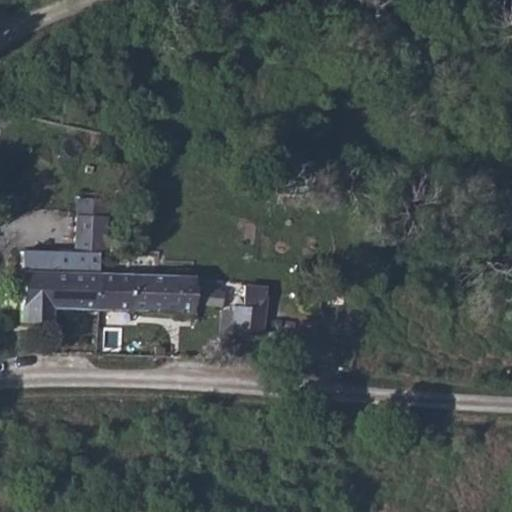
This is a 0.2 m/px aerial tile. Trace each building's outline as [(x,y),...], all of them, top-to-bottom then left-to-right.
[(2,226),(2,244),(30,244),(30,240),(53,237),(52,187),(23,186),(22,225),(2,226)] [(5,278),(46,279),(46,243),(30,244),(2,244),(0,244),(0,296),(5,278)] [(46,279),(89,279),(88,243),(46,243),(46,279)] [(149,256),(151,243),(88,243),(89,279),(147,279),(148,270),(176,270),(180,254),(149,256)] [(189,270),(189,295),(220,297),(223,244),(200,243),(198,264),(189,263),(189,270)] [(177,269),(177,295),(189,295),(189,270),(177,269)] [(237,308),(216,307),(214,348),(262,350),(265,285),(238,283),(237,308)]
